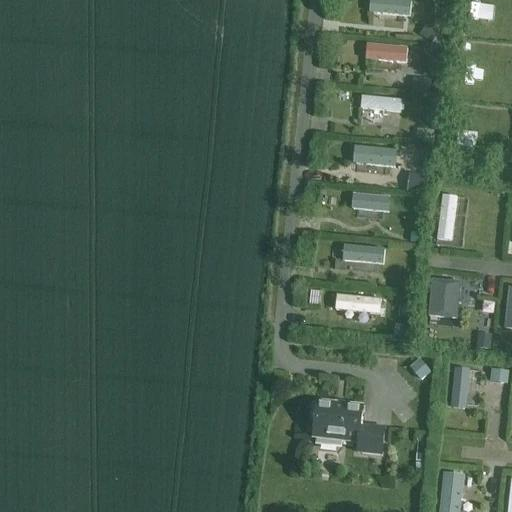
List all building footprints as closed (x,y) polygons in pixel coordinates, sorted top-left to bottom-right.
[(412,3),(381,0),(371,0),(370,14),(411,18),(412,3)] [(426,26),(420,36),(430,43),(437,34),(426,26)] [(408,49),(368,46),(366,61),(407,65),(408,49)] [(417,82),(416,94),(430,95),(430,83),(417,82)] [(402,102),(363,98),(361,111),(401,115),(402,102)] [(418,132),(417,143),(431,144),(432,133),(418,132)] [(398,152),(356,148),(354,166),(397,169),(398,152)] [(414,178),(412,194),(425,196),(427,180),(414,178)] [(459,199),(443,197),(438,241),(453,243),(459,199)] [(390,202),(353,199),(352,211),(389,215),(390,202)] [(411,234),(410,242),(418,243),(419,235),(411,234)] [(385,251),(345,247),(343,263),(384,267),(385,251)] [(401,274),(394,284),(407,294),(414,284),(401,274)] [(459,283),(431,281),(428,317),(456,319),(459,283)] [(377,300),(342,297),(340,314),(375,318),(377,300)] [(398,332),(397,341),(407,342),(408,333),(398,332)] [(478,337),(477,349),(490,350),(491,338),(478,337)] [(420,362),(411,370),(421,382),(430,374),(420,362)] [(471,373),(456,371),(453,406),(468,407),(471,373)] [(492,371),(491,384),(506,385),(507,373),(492,371)] [(314,406),(312,419),(315,420),(313,440),(317,440),(317,446),(341,449),(342,443),(358,445),(358,451),(382,453),(385,430),(361,427),(363,408),(317,403),(317,406),(314,406)] [(462,511),(467,479),(445,476),(440,511),(462,511)]
